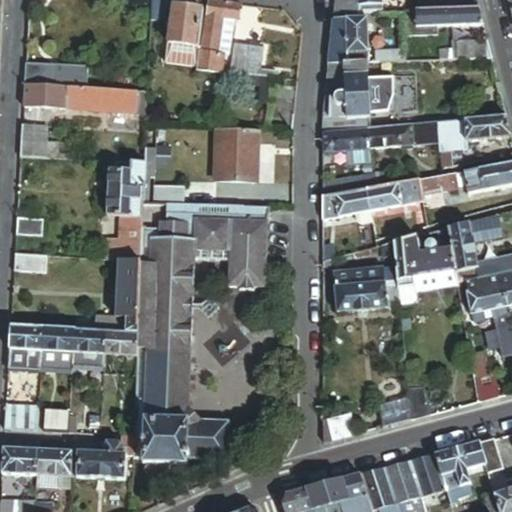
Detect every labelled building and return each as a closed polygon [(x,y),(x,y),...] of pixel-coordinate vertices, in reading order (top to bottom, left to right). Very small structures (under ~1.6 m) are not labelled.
[(163,0),(152,0),(151,24),(165,25),(163,0)] [(358,0),(336,0),(335,17),(360,16),(358,0)] [(358,0),(360,16),(383,15),(381,0),(358,0)] [(479,10),(477,0),(434,0),(435,12),(479,10)] [(240,7),(209,4),(202,56),(198,55),(196,75),(222,78),(224,59),(230,60),(234,24),(238,24),(240,7)] [(199,51),(203,14),(172,10),(168,48),(199,51)] [(479,10),(435,12),(403,14),(404,40),(439,39),(438,30),(484,28),(479,10)] [(366,21),(335,23),(330,67),(367,65),(368,65),(368,54),(366,21)] [(439,53),(440,62),(492,60),(487,43),(452,45),(452,53),(439,53)] [(234,47),(231,78),(246,79),(249,49),(234,47)] [(249,49),(246,79),(276,82),(277,75),(261,73),(263,50),(249,49)] [(373,65),(406,63),(405,52),(373,54),(373,65)] [(367,65),(330,67),(324,136),(368,132),(367,114),(367,80),(367,65)] [(27,67),(26,88),(88,92),(89,72),(27,67)] [(393,98),(393,80),(367,80),(367,114),(387,114),(393,98)] [(26,88),(24,110),(147,119),(148,96),(88,92),(26,88)] [(511,139),(507,119),(437,126),(439,146),(441,170),(451,169),(449,153),(466,151),(466,143),(511,139)] [(437,126),(368,132),(370,152),(439,146),(437,126)] [(48,130),(23,128),(21,162),(59,164),(60,148),(47,147),(48,130)] [(368,132),(324,136),(324,156),(346,154),(370,152),(368,132)] [(257,187),(259,134),(217,133),(216,186),(257,187)] [(60,148),(59,164),(77,165),(78,149),(60,148)] [(351,168),(371,166),(370,152),(346,154),(347,165),(351,168)] [(157,155),(145,155),(145,170),(144,181),(155,182),(157,155)] [(511,187),(511,165),(419,183),(422,198),(458,191),(457,183),(465,182),(467,196),(511,187)] [(144,181),(145,170),(117,168),(116,176),(110,176),(107,220),(119,221),(119,245),(118,265),(120,265),(140,267),(142,232),(143,209),(144,181)] [(324,200),(368,193),(365,177),(324,184),(324,200)] [(422,198),(419,183),(373,192),(368,193),(372,214),(418,206),(424,205),(422,198)] [(186,191),(155,190),(154,209),(168,209),(186,210),(186,191)] [(372,214),(368,193),(324,200),(324,223),(357,217),(372,214)] [(422,231),(428,230),(424,205),(418,206),(422,231)] [(265,292),(266,265),(267,212),(186,210),(168,209),(167,228),(163,228),(162,232),(169,232),(169,245),(193,246),(193,255),(229,256),(229,266),(228,292),(239,292),(239,295),(254,295),(254,292),(265,292)] [(372,214),(357,217),(359,225),(364,228),(374,227),(372,214)] [(43,223),(18,222),(17,239),(42,240),(43,223)] [(479,232),(477,223),(447,231),(448,238),(455,276),(469,273),(475,272),(478,271),(477,268),(475,260),(473,248),(470,235),(479,232)] [(162,232),(142,232),(140,267),(138,337),(137,361),(135,427),(135,440),(134,450),(134,462),(134,464),(142,465),(142,471),(186,472),(186,467),(226,468),(227,458),(236,459),(237,437),(227,437),(227,430),(197,428),(188,418),(192,265),(193,255),(193,246),(169,245),(169,232),(162,232)] [(455,276),(448,238),(438,239),(439,245),(428,246),(429,256),(418,257),(416,239),(394,245),(395,257),(398,281),(455,276)] [(118,265),(119,245),(107,244),(106,264),(118,265)] [(395,257),(394,245),(383,248),(384,259),(395,257)] [(483,246),(473,248),(475,260),(485,258),(483,246)] [(324,247),(325,264),(331,262),(349,257),(346,247),(335,250),(324,247)] [(372,257),(370,252),(355,256),(356,261),(372,257)] [(229,266),(229,256),(193,255),(192,265),(229,266)] [(48,268),(48,260),(16,258),(15,273),(47,275),(48,268)] [(66,261),(48,260),(48,268),(66,269),(66,261)] [(511,260),(477,268),(478,271),(480,282),(500,278),(511,274),(511,260)] [(138,337),(140,267),(120,265),(118,301),(118,320),(108,320),(98,319),(97,328),(97,335),(107,336),(138,337)] [(388,309),(386,289),(385,270),(335,274),(338,315),(388,311),(388,309)] [(511,274),(500,278),(507,310),(511,308),(511,274)] [(455,276),(398,281),(398,288),(401,307),(412,306),(416,301),(415,293),(457,289),(455,276)] [(510,321),(507,310),(500,278),(480,282),(477,283),(472,284),(466,285),(468,295),(466,296),(470,318),(483,315),(492,313),(494,321),(494,324),(510,321)] [(401,307),(398,288),(386,289),(388,309),(401,307)] [(109,301),(108,320),(118,320),(118,301),(109,301)] [(483,315),(485,323),(494,321),(492,313),(483,315)] [(410,321),(402,323),(403,334),(411,333),(410,321)] [(75,334),(97,335),(97,328),(90,328),(78,327),(71,327),(71,333),(75,334)] [(11,330),(9,373),(40,374),(40,373),(43,332),(11,330)] [(71,333),(43,332),(40,373),(73,375),(73,369),(75,334),(71,333)] [(97,335),(75,334),(73,369),(105,371),(106,359),(107,336),(97,335)] [(137,361),(138,337),(107,336),(106,359),(137,361)] [(484,356),(471,359),(476,384),(490,381),(484,356)] [(413,423),(433,418),(429,389),(410,392),(411,401),(413,423)] [(385,431),(413,423),(411,401),(382,409),(385,431)] [(38,416),(38,412),(7,411),(5,434),(37,436),(38,416)] [(38,416),(37,436),(69,438),(70,418),(63,417),(38,416)] [(325,447),(351,440),(346,420),(325,425),(325,447)] [(123,440),(135,440),(135,427),(123,426),(123,440)] [(87,439),(100,440),(101,428),(87,428),(87,439)] [(101,428),(100,440),(114,441),(115,429),(108,429),(101,428)] [(122,449),(134,450),(135,440),(123,440),(122,449)] [(39,444),(5,442),(3,479),(37,480),(39,444)] [(504,472),(495,443),(479,447),(486,469),(489,477),(504,472)] [(71,482),(72,458),(73,446),(39,444),(37,480),(61,482),(71,482)] [(126,462),(134,462),(134,450),(122,449),(73,446),(72,458),(78,458),(77,483),(124,486),(126,462)] [(486,469),(479,447),(435,459),(447,496),(466,490),(470,488),(466,474),(486,469)] [(447,496),(435,459),(410,465),(422,502),(447,496)] [(422,502),(410,465),(385,472),(397,509),(422,502)] [(383,511),(397,509),(385,472),(360,479),(371,511),(383,511)] [(371,511),(360,479),(333,486),(340,511),(371,511)] [(61,482),(37,480),(37,491),(59,493),(61,482)] [(511,511),(511,484),(508,486),(510,493),(496,498),(500,511),(511,511)] [(340,511),(333,486),(308,492),(314,511),(340,511)] [(455,511),(471,507),(466,490),(447,496),(452,511),(455,511)] [(314,511),(308,492),(285,498),(281,507),(283,511),(314,511)] [(500,511),(496,498),(471,507),(455,511),(500,511)] [(425,511),(422,502),(397,509),(398,511),(425,511)]
